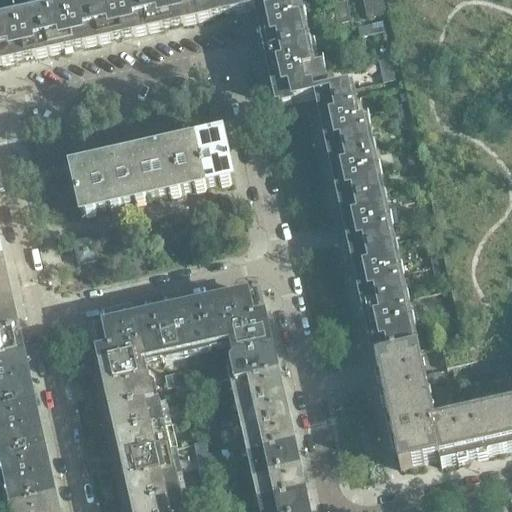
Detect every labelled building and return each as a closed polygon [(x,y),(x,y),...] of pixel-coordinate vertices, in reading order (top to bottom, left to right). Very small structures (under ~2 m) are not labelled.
[(149,37),(145,19),(140,20),(138,12),(135,13),(131,0),(126,0),(115,3),(123,42),(149,37)] [(174,31),(167,0),(131,0),(135,13),(138,12),(140,20),(145,19),(149,37),(174,31)] [(199,26),(193,0),(167,0),(174,31),(199,26)] [(224,20),(219,0),(193,0),(199,26),(224,20)] [(249,15),(245,0),(219,0),(224,20),(249,15)] [(288,1),(288,0),(287,0),(245,0),(249,15),(257,13),(257,8),(288,1)] [(301,25),(295,0),(288,0),(288,1),(257,8),(257,13),(262,34),(301,25)] [(388,5),(386,0),(369,0),(371,9),(388,5)] [(511,0),(386,0),(388,5),(407,91),(410,107),(412,117),(415,127),(418,141),(421,157),(423,167),(425,177),(427,184),(432,206),(437,227),(443,257),(448,279),(451,293),(454,308),(457,318),(459,329),(462,343),(441,348),(446,372),(453,370),(470,366),(496,361),(511,357),(511,0)] [(123,42),(115,3),(83,10),(86,24),(90,23),(91,31),(96,30),(99,47),(123,42)] [(348,14),(346,5),(334,8),(336,16),(348,14)] [(99,47),(96,30),(91,31),(90,23),(86,24),(83,10),(67,13),(75,53),(99,47)] [(75,53),(67,13),(42,19),(50,58),(75,53)] [(351,25),(348,14),(336,16),(339,27),(351,25)] [(50,58),(42,19),(17,24),(26,64),(50,58)] [(17,24),(0,28),(0,57),(2,67),(1,67),(1,69),(26,64),(17,24)] [(305,43),(301,25),(262,34),(268,59),(285,55),(284,51),(293,49),(292,46),(305,43)] [(385,36),(383,25),(359,30),(361,41),(385,36)] [(312,75),(305,43),(292,46),(293,49),(284,51),(285,55),(268,59),(273,84),(312,75)] [(396,84),(390,57),(379,59),(385,86),(396,84)] [(326,101),(325,99),(320,74),(312,75),(273,84),(279,109),(283,108),(283,110),(292,108),(292,106),(295,105),(295,106),(318,101),(318,103),(326,101)] [(352,103),(350,95),(326,101),(318,103),(320,110),(352,103)] [(352,104),(352,103),(320,110),(326,136),(358,129),(352,104)] [(412,117),(410,107),(398,109),(401,120),(412,117)] [(415,127),(412,117),(401,120),(403,130),(415,127)] [(365,127),(358,129),(326,136),(331,160),(371,152),(365,127)] [(235,187),(225,142),(199,148),(209,192),(220,190),(223,193),(231,191),(232,187),(235,187)] [(209,192),(199,148),(174,154),(184,198),(195,195),(198,198),(206,196),(207,193),(209,192)] [(376,178),(371,152),(331,160),(337,186),(376,178)] [(184,198),(174,154),(149,159),(159,204),(170,201),(172,204),(181,202),(182,198),(184,198)] [(423,167),(421,157),(409,160),(412,169),(423,167)] [(159,204),(149,159),(123,165),(133,209),(135,209),(138,212),(147,210),(148,206),(159,204)] [(133,209),(123,165),(98,171),(108,215),(110,214),(113,217),(121,215),(123,212),(133,209)] [(425,177),(423,167),(412,169),(414,179),(425,177)] [(108,215),(98,171),(73,176),(83,221),(85,220),(88,223),(96,221),(98,217),(108,215)] [(365,197),(380,194),(376,178),(337,186),(342,211),(358,207),(358,203),(366,201),(365,197)] [(387,227),(380,194),(365,197),(366,201),(358,203),(358,207),(342,211),(348,236),(387,227)] [(434,217),(432,206),(421,209),(423,219),(434,217)] [(437,227),(434,217),(423,219),(425,230),(437,227)] [(399,278),(391,245),(387,227),(348,236),(359,287),(399,278)] [(96,263),(91,243),(76,247),(80,266),(96,263)] [(446,268),(443,257),(429,260),(432,271),(446,268)] [(448,279),(446,268),(432,271),(434,282),(448,279)] [(404,303),(399,278),(359,287),(365,312),(404,303)] [(0,315),(13,313),(8,289),(0,290),(0,315)] [(267,332),(260,298),(232,305),(237,328),(233,329),(235,339),(267,332)] [(410,328),(404,303),(365,312),(370,337),(410,328)] [(233,329),(237,328),(232,305),(214,309),(211,306),(204,308),(203,311),(201,311),(210,353),(223,350),(225,350),(221,332),(233,329)] [(457,318),(454,308),(441,311),(443,321),(457,318)] [(210,353),(201,311),(199,312),(197,309),(190,311),(189,314),(177,317),(187,358),(210,353)] [(0,340),(18,337),(13,313),(0,315),(0,340)] [(187,358),(177,317),(166,319),(163,317),(157,318),(155,322),(153,322),(163,363),(187,358)] [(459,329),(457,318),(443,321),(446,332),(459,329)] [(163,363),(153,322),(152,322),(149,320),(142,322),(141,325),(122,329),(127,352),(132,352),(144,349),(148,367),(163,363)] [(373,348),(376,365),(396,360),(416,356),(415,353),(410,328),(370,337),(373,348)] [(127,352),(122,329),(95,335),(103,368),(134,361),(132,352),(127,352)] [(274,350),(272,343),(269,341),(267,332),(235,339),(233,329),(221,332),(225,350),(231,348),(234,364),(272,355),(272,353),(274,350)] [(25,356),(24,349),(21,348),(18,337),(0,340),(0,365),(23,360),(23,358),(25,356)] [(146,384),(142,368),(148,367),(144,349),(132,352),(134,361),(103,368),(103,370),(101,372),(102,379),(105,381),(108,392),(146,384)] [(279,374),(278,367),(274,365),(272,355),(234,364),(231,367),(235,388),(277,379),(277,377),(279,374)] [(511,413),(495,418),(491,398),(473,402),(476,417),(464,420),(451,423),(452,427),(437,431),(434,416),(427,385),(425,376),(423,370),(422,364),(420,355),(416,356),(396,360),(376,365),(378,374),(380,380),(390,426),(401,473),(440,464),(441,471),(479,463),(504,457),(511,455),(511,413)] [(507,358),(496,361),(498,372),(510,369),(507,358)] [(0,390),(29,384),(26,373),(29,370),(27,364),(24,362),(23,360),(0,365),(0,390)] [(496,361),(483,363),(486,374),(498,372),(496,361)] [(473,377),(486,374),(483,363),(470,366),(473,377)] [(218,380),(217,374),(216,368),(207,370),(209,382),(218,380)] [(209,382),(207,370),(201,371),(199,372),(201,384),(209,382)] [(201,384),(199,372),(190,374),(193,386),(201,384)] [(193,386),(190,374),(182,376),(185,388),(193,386)] [(185,388),(182,376),(177,377),(174,378),(177,390),(185,388)] [(177,390),(174,378),(165,380),(166,386),(168,392),(177,390)] [(285,398),(283,390),(280,389),(277,379),(235,388),(241,412),(283,403),(282,400),(285,398)] [(209,382),(201,384),(193,386),(195,397),(212,393),(209,382)] [(0,415),(34,408),(29,384),(0,390),(0,415)] [(155,406),(150,386),(146,384),(108,392),(108,394),(106,396),(108,403),(111,404),(113,416),(155,407),(155,406)] [(195,397),(193,386),(185,388),(177,390),(179,400),(195,397)] [(290,422),(288,414),(285,413),(283,403),(241,412),(246,436),(288,427),(288,424),(290,422)] [(162,430),(156,406),(155,406),(155,407),(113,416),(114,417),(111,420),(113,427),(116,428),(119,440),(162,430)] [(0,440),(39,432),(34,408),(0,415),(0,440)] [(212,419),(210,409),(199,411),(201,421),(212,419)] [(201,421),(199,411),(188,414),(190,424),(201,421)] [(214,429),(212,419),(201,421),(203,431),(214,429)] [(203,431),(201,421),(190,424),(192,434),(203,431)] [(295,445),(294,438),(290,437),(288,427),(246,436),(252,460),(294,451),(293,448),(295,445)] [(167,454),(162,430),(119,440),(119,441),(117,444),(118,451),(121,452),(124,464),(167,454)] [(46,451),(45,444),(42,443),(39,432),(0,440),(0,460),(1,465),(45,456),(44,454),(46,451)] [(301,469),(299,462),(296,460),(294,451),(252,460),(257,484),(299,474),(298,472),(301,469)] [(172,478),(167,454),(124,464),(124,465),(122,468),(124,475),(127,476),(129,487),(172,478)] [(50,480),(47,468),(50,466),(48,459),(45,458),(45,456),(1,465),(6,489),(50,480)] [(223,467),(220,457),(209,459),(212,469),(223,467)] [(212,469),(209,459),(198,462),(200,472),(212,469)] [(225,477),(223,467),(212,469),(214,479),(225,477)] [(214,479),(212,469),(200,472),(199,472),(203,489),(215,486),(214,479)] [(306,493),(305,486),(301,484),(299,474),(257,484),(262,507),(304,498),(304,496),(306,493)] [(182,476),(172,478),(129,487),(130,489),(127,491),(129,498),(132,500),(135,511),(178,502),(187,499),(182,476)] [(16,511),(55,503),(50,480),(6,489),(11,511),(16,511)] [(310,511),(310,510),(306,508),(304,498),(262,507),(263,511),(310,511)] [(179,511),(178,502),(135,511),(134,511),(179,511)] [(57,511),(55,503),(16,511),(57,511)]
